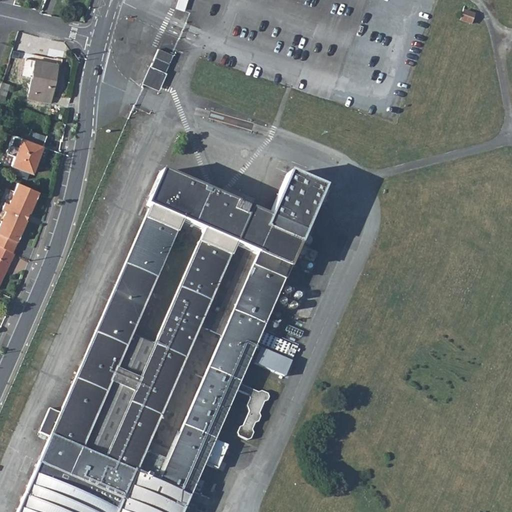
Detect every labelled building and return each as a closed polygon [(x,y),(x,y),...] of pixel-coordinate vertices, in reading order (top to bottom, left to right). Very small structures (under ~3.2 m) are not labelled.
[(179,0),(177,7),(185,10),(187,0),(179,0)] [(472,25),(475,15),(462,11),(459,20),(472,25)] [(159,50),(146,78),(157,83),(161,74),(164,74),(172,56),(159,50)] [(40,60),(30,97),(51,103),(61,66),(40,60)] [(146,78),(144,83),(157,89),(164,74),(161,74),(157,83),(146,78)] [(47,137),(31,131),(27,141),(43,147),(47,137)] [(15,155),(11,165),(30,172),(35,160),(37,161),(43,147),(27,141),(13,135),(6,152),(15,155)] [(151,201),(147,210),(59,413),(48,408),(37,432),(48,437),(15,511),(182,511),(189,497),(207,505),(215,485),(197,477),(235,391),(249,397),(251,401),(248,409),(249,412),(243,427),(239,428),(236,434),(238,438),(247,442),(251,441),(254,435),(252,432),(252,431),(255,425),(258,425),(259,421),(261,418),(260,416),(260,414),(264,404),(267,403),(269,398),(268,396),(261,393),(258,394),(237,385),(321,191),(285,175),(268,215),(265,220),(158,173),(146,199),(151,201)] [(0,221),(0,236),(16,244),(38,195),(17,185),(13,193),(7,206),(4,205),(1,212),(4,213),(0,221)] [(10,192),(4,205),(7,206),(13,193),(10,192)] [(237,195),(235,204),(251,208),(253,199),(237,195)] [(146,199),(143,207),(147,210),(151,201),(146,199)] [(0,236),(0,250),(10,255),(16,244),(0,236)] [(0,283),(13,256),(10,255),(0,250),(0,283)]
